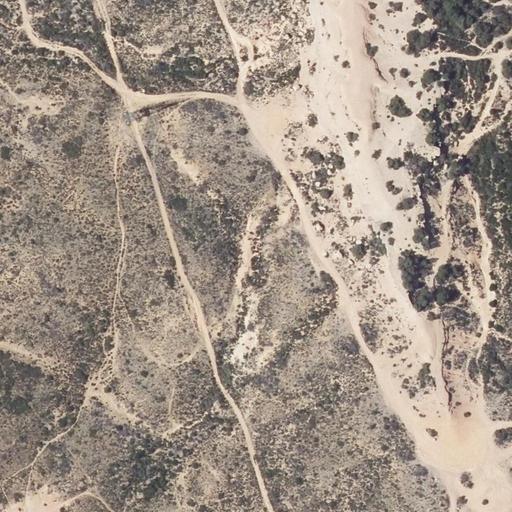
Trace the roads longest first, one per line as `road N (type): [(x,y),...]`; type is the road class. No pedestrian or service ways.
road 1 (track): [(23,0),(38,42),(79,51),(139,99),(203,90),(234,100),(285,173),(386,393),(428,457),(462,457),(486,427),(511,423)]
road 2 (track): [(269,511),(244,408),(215,369),(182,285),(131,121),(139,99),(92,0)]
